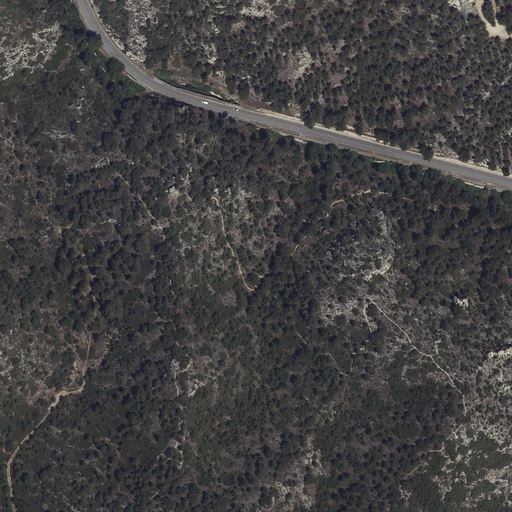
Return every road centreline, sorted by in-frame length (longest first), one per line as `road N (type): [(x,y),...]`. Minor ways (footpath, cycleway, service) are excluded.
road 1 (primary): [(83,0),(107,44),(161,89),(511,183)]
road 2 (track): [(18,511),(12,455),(63,393),(80,388)]
